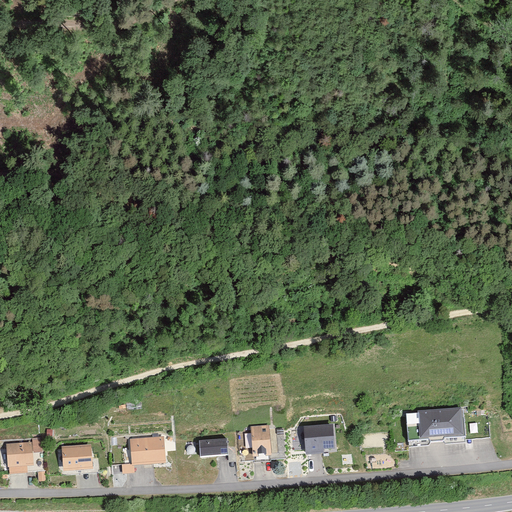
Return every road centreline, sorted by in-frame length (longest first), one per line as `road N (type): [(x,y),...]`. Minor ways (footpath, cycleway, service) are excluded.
road 1 (track): [(511,300),(146,376),(0,415)]
road 2 (residential): [(511,464),(267,485),(0,494)]
road 3 (track): [(0,26),(113,24),(176,0)]
